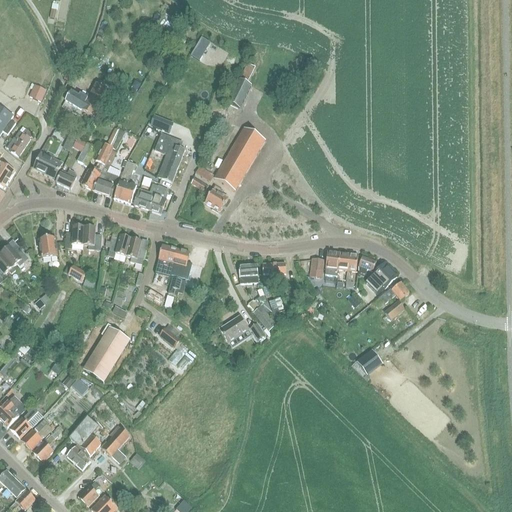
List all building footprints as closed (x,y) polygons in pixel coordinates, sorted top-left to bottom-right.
[(50,19),(55,20),(58,5),(53,4),(50,19)] [(177,20),(166,12),(162,18),(173,26),(177,20)] [(179,39),(181,36),(185,29),(181,26),(177,33),(176,33),(174,36),(179,39)] [(193,52),(189,59),(198,64),(202,57),(193,52)] [(240,109),(251,87),(240,81),(228,104),(240,109)] [(132,88),(133,89),(137,91),(138,92),(141,86),(135,83),(132,88)] [(95,119),(109,92),(96,84),(88,100),(80,96),(79,98),(71,93),(66,102),(81,111),(95,119)] [(30,97),(41,102),(47,90),(36,85),(30,97)] [(170,104),(177,94),(170,90),(164,101),(170,104)] [(0,137),(3,133),(8,136),(15,126),(10,123),(14,118),(0,108),(0,137)] [(154,117),(150,126),(170,136),(174,127),(154,117)] [(106,166),(113,150),(116,152),(125,134),(115,129),(106,147),(104,146),(96,163),(99,164),(96,170),(92,168),(82,187),(92,192),(101,176),(105,167),(106,166)] [(235,193),(265,143),(244,130),(215,180),(235,193)] [(19,158),(34,136),(26,131),(23,135),(20,132),(15,140),(14,139),(7,149),(12,152),(11,153),(19,158)] [(66,135),(65,138),(64,140),(63,139),(59,148),(70,153),(74,145),(77,140),(66,135)] [(161,135),(154,152),(161,154),(166,157),(181,163),(185,151),(171,145),(173,140),(161,135)] [(87,168),(97,150),(88,145),(78,163),(87,168)] [(55,180),(62,166),(53,161),(55,158),(50,156),(48,159),(41,156),(34,170),(55,180)] [(172,185),(181,163),(166,157),(157,179),(172,185)] [(135,173),(137,166),(127,163),(114,201),(131,206),(137,188),(129,185),(133,172),(135,173)] [(1,165),(0,165),(0,187),(5,191),(15,174),(1,165)] [(121,172),(110,168),(106,166),(105,167),(102,175),(99,183),(98,182),(93,193),(111,199),(121,172)] [(211,184),(215,177),(200,168),(196,175),(211,184)] [(71,192),(77,179),(75,174),(70,172),(68,175),(62,172),(56,185),(71,192)] [(140,188),(146,189),(148,179),(142,178),(140,188)] [(205,194),(208,188),(195,180),(192,185),(205,194)] [(150,212),(158,187),(153,186),(150,194),(140,191),(134,207),(150,212)] [(158,187),(150,212),(161,216),(167,201),(161,199),(163,193),(167,195),(169,192),(159,187),(158,187)] [(220,214),(229,200),(221,195),(223,192),(215,188),(205,205),(220,214)] [(66,235),(65,250),(72,251),(83,251),(83,247),(84,229),(76,228),(76,226),(73,226),(73,236),(66,235)] [(84,229),(83,247),(89,247),(89,252),(101,252),(102,238),(95,237),(96,230),(87,229),(87,227),(84,227),(84,229)] [(125,264),(126,258),(131,241),(123,239),(124,236),(121,235),(118,245),(112,243),(108,258),(114,259),(114,261),(125,264)] [(130,264),(135,265),(142,267),(146,253),(140,251),(142,244),(133,242),(134,239),(131,238),(131,241),(126,258),(131,260),(130,264)] [(57,252),(59,252),(59,246),(56,246),(55,240),(40,242),(40,243),(39,243),(39,248),(41,248),(42,260),(58,258),(57,252)] [(155,275),(153,284),(162,287),(165,277),(171,278),(173,271),(174,265),(178,251),(162,247),(159,260),(155,275)] [(0,253),(0,254),(1,255),(13,269),(17,266),(20,269),(29,261),(20,249),(15,254),(10,248),(3,254),(2,252),(0,253)] [(174,265),(173,271),(178,272),(178,273),(180,267),(186,269),(190,254),(178,251),(174,265)] [(338,272),(340,255),(328,254),(325,276),(337,278),(338,272)] [(16,273),(13,269),(1,255),(0,256),(0,281),(2,284),(8,280),(5,276),(9,273),(12,276),(16,273)] [(348,273),(349,256),(340,255),(338,272),(348,273)] [(352,279),(351,279),(352,273),(356,274),(358,257),(349,256),(348,273),(346,284),(346,290),(353,290),(353,284),(351,284),(352,279)] [(359,268),(359,273),(357,278),(364,281),(366,275),(364,275),(365,271),(373,273),(377,263),(362,258),(359,268)] [(322,279),(323,274),(324,262),(312,261),(311,273),(310,278),(322,279)] [(373,278),(366,284),(377,296),(384,289),(385,290),(397,279),(386,267),(386,266),(385,266),(383,264),(383,263),(382,263),(378,267),(380,269),(373,277),(373,278)] [(275,277),(286,276),(285,265),(263,266),(264,285),(266,285),(266,282),(275,282),(275,277)] [(191,267),(187,282),(197,284),(201,270),(191,267)] [(257,285),(258,285),(257,267),(239,268),(240,286),(257,285)] [(87,276),(74,268),(69,277),(82,284),(87,276)] [(183,295),(187,283),(172,279),(172,280),(170,279),(169,285),(170,286),(168,295),(177,297),(178,294),(183,295)] [(86,280),(83,287),(92,291),(95,285),(86,280)] [(400,303),(409,296),(401,285),(392,292),(391,291),(380,299),(385,306),(396,297),(400,303)] [(150,291),(145,299),(159,308),(164,300),(150,291)] [(35,305),(40,311),(45,307),(49,300),(46,296),(35,305)] [(371,297),(365,302),(369,307),(375,302),(371,297)] [(168,298),(165,309),(171,311),(174,300),(168,298)] [(261,309),(267,304),(264,298),(260,300),(257,302),(261,309)] [(269,303),(275,320),(286,316),(280,299),(269,303)] [(252,300),(246,305),(252,311),(257,305),(252,300)] [(391,321),(403,311),(398,305),(385,315),(391,321)] [(127,315),(116,309),(113,315),(124,321),(127,315)] [(269,333),(276,327),(261,309),(254,315),(269,333)] [(301,320),(304,321),(312,310),(310,309),(301,320)] [(229,345),(249,332),(240,318),(220,332),(229,345)] [(210,326),(205,319),(194,326),(199,333),(210,326)] [(131,342),(115,332),(116,330),(108,326),(102,337),(104,338),(83,372),(104,385),(131,342)] [(258,342),(265,338),(257,326),(250,330),(258,342)] [(19,337),(24,341),(29,333),(24,329),(19,337)] [(174,349),(180,341),(166,330),(160,337),(174,349)] [(176,347),(166,361),(173,366),(183,353),(176,347)] [(30,351),(27,355),(35,361),(39,356),(31,350),(30,351)] [(361,369),(358,372),(370,386),(372,388),(376,384),(362,368),(361,369)] [(71,377),(63,386),(68,391),(77,381),(71,377)] [(15,398),(24,385),(16,380),(8,393),(15,398)] [(376,385),(372,388),(380,396),(383,393),(376,385)] [(136,399),(128,406),(133,412),(141,405),(136,399)] [(9,403),(0,411),(0,422),(1,422),(8,429),(19,419),(27,410),(23,406),(17,412),(9,403)] [(11,432),(20,441),(31,429),(27,425),(38,414),(34,410),(11,432)] [(107,428),(113,424),(108,418),(102,423),(107,428)] [(88,419),(69,440),(90,459),(100,447),(100,446),(91,438),(99,429),(88,419)] [(39,434),(44,429),(48,425),(44,421),(40,425),(40,426),(33,433),(22,443),(31,452),(42,441),(37,437),(39,434)] [(60,436),(59,435),(65,428),(62,425),(56,432),(44,444),(34,455),(43,464),(53,453),(48,448),(60,436)] [(112,439),(102,451),(111,459),(120,467),(126,459),(118,452),(130,439),(118,428),(110,437),(112,439)] [(91,464),(75,450),(67,459),(83,473),(91,464)] [(132,451),(125,458),(129,461),(135,454),(132,451)] [(98,467),(105,475),(112,469),(106,461),(98,467)] [(0,483),(17,500),(25,491),(7,473),(0,480),(0,483)] [(95,484),(79,500),(88,509),(99,498),(94,493),(99,488),(95,484)] [(15,511),(20,507),(24,511),(25,511),(36,501),(27,493),(16,504),(10,510),(11,511),(15,511)] [(116,511),(118,510),(105,498),(91,511),(116,511)] [(186,501),(178,510),(180,511),(188,511),(193,507),(186,501)]
